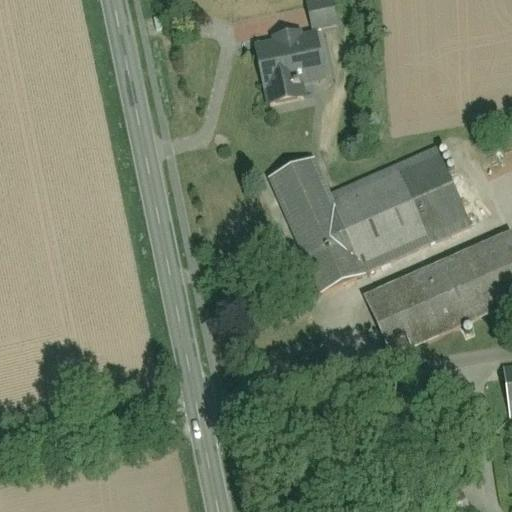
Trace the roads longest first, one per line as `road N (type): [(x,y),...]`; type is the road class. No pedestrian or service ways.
road 1 (tertiary): [(198,411),(111,0)]
road 2 (residential): [(198,411),(511,354)]
road 3 (track): [(0,459),(198,411)]
